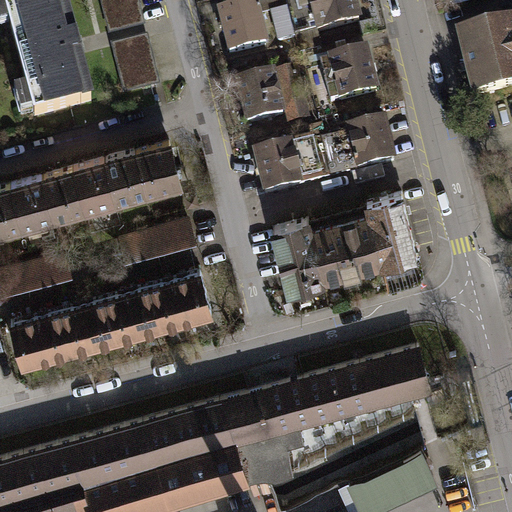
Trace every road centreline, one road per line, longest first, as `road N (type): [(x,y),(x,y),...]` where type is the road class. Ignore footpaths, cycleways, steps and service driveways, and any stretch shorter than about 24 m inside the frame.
road 1 (tertiary): [(403,0),(477,294)]
road 2 (residential): [(0,421),(270,349)]
road 3 (residential): [(209,114),(270,349)]
road 4 (residential): [(0,168),(209,114)]
road 5 (residential): [(270,349),(477,294)]
road 6 (tertiary): [(477,294),(511,432)]
